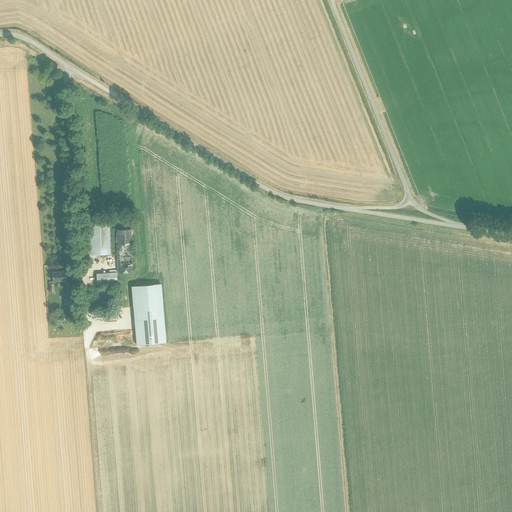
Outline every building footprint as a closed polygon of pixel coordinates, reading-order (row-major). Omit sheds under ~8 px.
[(90,223),(91,254),(110,253),(109,222),(90,223)] [(116,230),(118,272),(132,271),(131,229),(116,230)] [(52,272),(53,282),(66,281),(65,271),(52,272)] [(96,274),(97,284),(117,282),(116,272),(96,274)] [(132,287),(136,345),(166,342),(161,284),(132,287)]
